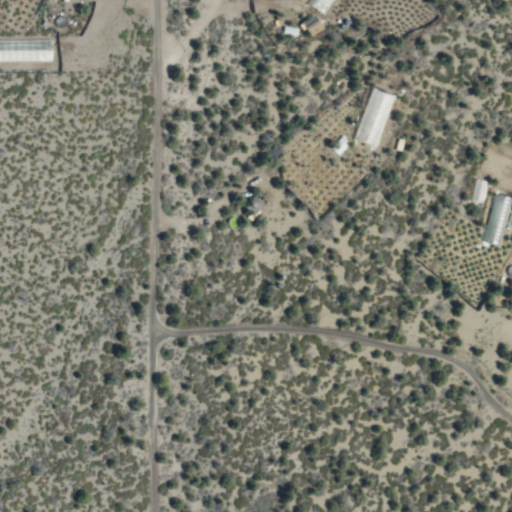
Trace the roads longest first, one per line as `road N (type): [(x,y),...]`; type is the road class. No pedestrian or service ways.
road 1 (residential): [(154,0),(147,511)]
road 2 (residential): [(149,304),(434,352),(466,368),(511,416)]
